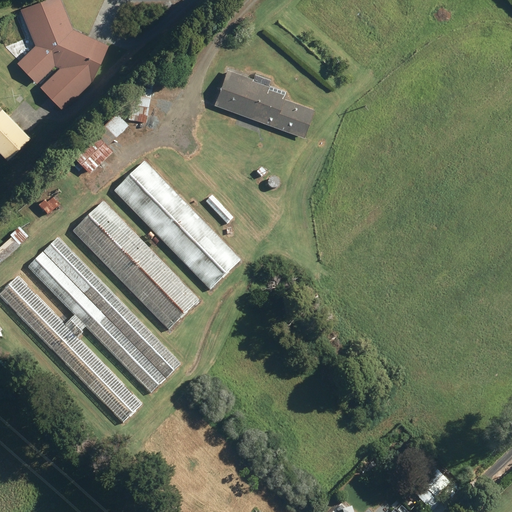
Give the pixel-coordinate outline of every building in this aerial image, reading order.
[(61,67),(42,85),(64,108),(93,81),(109,43),(74,28),(62,0),(43,0),(22,9),(36,45),(19,61),(38,81),(56,64),(61,67)] [(215,104),(305,137),(315,109),(285,98),(288,91),(269,84),(271,79),(256,73),(254,78),(228,69),(215,104)] [(135,85),(128,120),(147,123),(153,88),(135,85)] [(0,103),(0,150),(8,159),(31,136),(0,103)] [(96,131),(72,153),(91,172),(114,150),(109,144),(130,124),(118,112),(97,132),(96,131)] [(145,161),(114,191),(210,290),(241,260),(145,161)] [(257,172),(262,177),(266,172),(262,167),(257,172)] [(45,197),(38,203),(48,215),(61,204),(54,196),(48,200),(45,197)] [(206,202),(227,224),(233,218),(212,196),(206,202)] [(73,231),(169,330),(200,300),(104,201),(73,231)] [(5,243),(0,247),(0,263),(8,256),(9,257),(21,246),(19,245),(29,237),(20,227),(3,242),(5,243)] [(151,394),(181,364),(58,238),(28,268),(75,316),(65,325),(18,277),(0,294),(0,297),(123,423),(142,404),(78,338),(84,332),(82,331),(86,327),(151,394)] [(440,497),(458,479),(449,470),(444,475),(434,465),(410,489),(434,511),(442,503),(429,490),(431,488),(440,497)]
